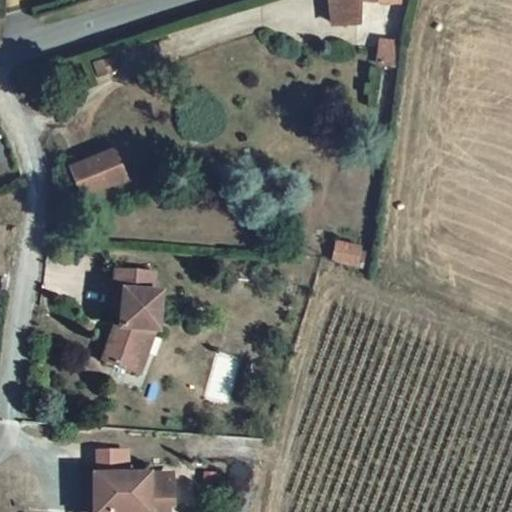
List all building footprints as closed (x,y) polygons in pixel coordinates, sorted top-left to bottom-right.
[(344,0),(317,8),(316,54),(340,53),(340,29),(385,27),(385,4),(344,0)] [(392,64),(396,41),(379,37),(375,60),(392,64)] [(96,189),(73,197),(81,224),(122,211),(117,192),(98,198),(96,189)] [(357,247),(340,241),(335,254),(353,260),(357,247)] [(163,312),(126,307),(121,347),(129,348),(127,364),(122,363),(108,396),(136,408),(153,369),(164,370),(169,333),(161,332),(163,312)]
